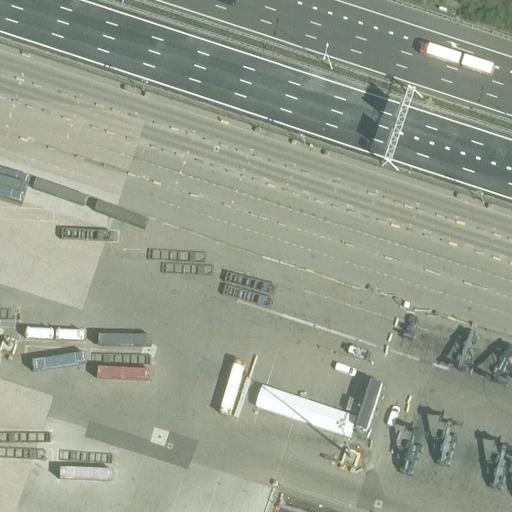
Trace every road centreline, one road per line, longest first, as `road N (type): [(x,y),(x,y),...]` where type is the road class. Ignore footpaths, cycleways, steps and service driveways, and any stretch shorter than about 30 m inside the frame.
road 1 (motorway): [(9,0),(511,166)]
road 2 (motorway): [(511,96),(214,0)]
